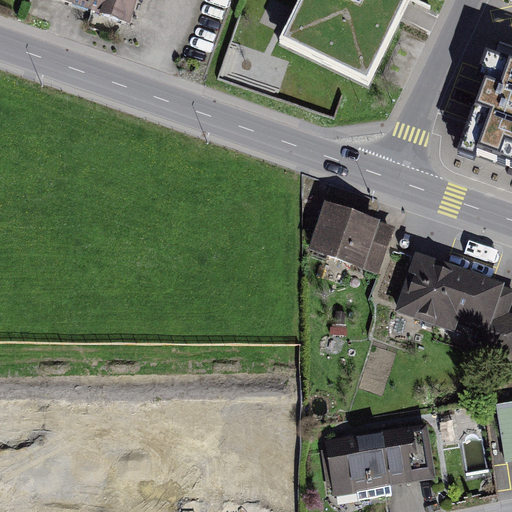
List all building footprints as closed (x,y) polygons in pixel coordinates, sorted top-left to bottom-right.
[(140,0),(33,0),(129,33),(140,0)] [(302,0),(282,44),(372,87),(414,0),(302,0)] [(460,151),(483,159),(511,70),(511,67),(491,60),(460,151)] [(511,70),(483,159),(511,168),(511,70)] [(381,229),(324,210),(308,260),(365,279),(381,229)] [(511,313),(511,294),(415,262),(395,320),(456,340),(460,328),(486,337),(478,362),(511,373),(511,322),(509,322),(511,313)] [(294,508),(294,404),(0,402),(0,511),(35,511),(107,511),(106,511),(181,511),(182,508),(294,508)] [(511,413),(498,415),(505,469),(511,467),(511,413)] [(428,431),(326,444),(333,502),(436,488),(428,431)]
